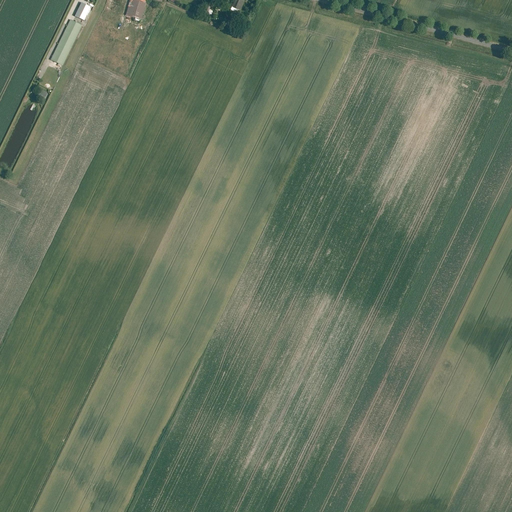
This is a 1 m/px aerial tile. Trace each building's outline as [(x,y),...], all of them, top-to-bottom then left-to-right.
[(130,0),(126,16),(142,20),(146,3),(135,0),(130,0)] [(245,0),(234,0),(232,7),(241,10),(245,0)] [(91,7),(82,3),(74,17),(84,21),(91,7)] [(203,14),(206,15),(207,13),(210,15),(212,11),(209,10),(211,5),(207,4),(203,14)] [(82,26),(70,20),(51,60),(63,66),(82,26)] [(48,94),(41,90),(38,96),(45,99),(48,94)]
